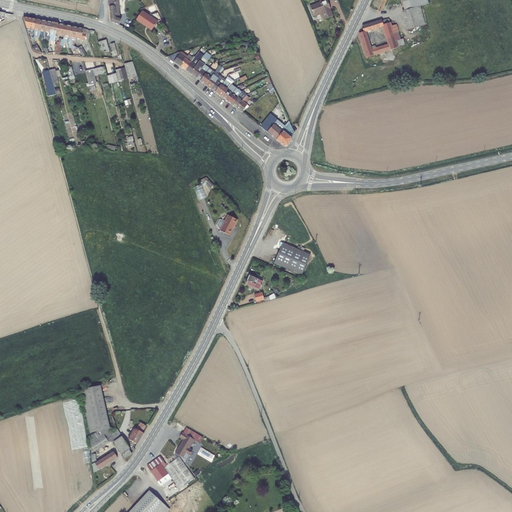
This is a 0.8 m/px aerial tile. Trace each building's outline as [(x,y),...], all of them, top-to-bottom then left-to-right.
[(108,0),(110,18),(116,18),(116,17),(120,16),(118,0),(108,0)] [(333,16),(330,9),(331,9),(327,0),(320,0),(320,2),(310,6),(314,15),(321,13),(324,20),(333,16)] [(401,0),(409,29),(425,25),(420,6),(429,4),(427,0),(401,0)] [(143,11),(137,20),(152,30),(158,21),(143,11)] [(110,18),(111,21),(112,23),(119,26),(122,18),(120,18),(120,16),(116,17),(116,18),(110,18)] [(35,30),(34,29),(36,19),(23,17),(28,33),(35,34),(35,32),(35,30)] [(376,21),(378,28),(383,26),(389,44),(371,50),(365,32),(374,29),(373,23),(363,26),(362,27),(364,32),(359,33),(367,57),(398,48),(397,47),(405,44),(403,39),(401,39),(396,25),(391,26),(389,19),(382,21),(382,20),(376,21)] [(57,36),(56,36),(56,35),(58,24),(53,22),(50,33),(51,33),(50,36),(51,37),(50,40),(50,43),(49,44),(51,44),(51,41),(56,42),(57,36)] [(58,24),(56,35),(64,36),(66,25),(58,24)] [(60,47),(62,47),(64,47),(65,42),(68,42),(69,39),(71,39),(73,27),(66,25),(64,36),(63,39),(62,39),(61,43),(60,47)] [(69,39),(68,42),(68,44),(69,48),(79,50),(78,48),(73,45),(74,42),(75,42),(76,39),(78,28),(73,27),(71,39),(69,39)] [(76,39),(85,41),(87,30),(78,28),(76,39)] [(106,49),(107,52),(110,51),(107,40),(99,42),(101,50),(106,49)] [(79,50),(83,57),(87,55),(82,46),(78,48),(79,50)] [(195,57),(186,70),(191,74),(206,53),(201,49),(195,57)] [(167,57),(181,67),(189,55),(190,54),(187,52),(185,55),(183,57),(178,53),(177,53),(168,56),(167,57)] [(196,77),(205,65),(211,57),(206,53),(191,74),(196,77)] [(189,55),(181,67),(186,70),(195,57),(193,56),(193,57),(189,55)] [(137,76),(133,62),(124,64),(128,78),(130,78),(131,82),(138,79),(137,76)] [(86,85),(89,84),(86,71),(84,65),(80,66),(84,77),(86,85)] [(201,81),(210,68),(205,65),(196,77),(201,81)] [(222,68),(220,65),(215,72),(206,85),(211,89),(220,76),(218,74),(222,68)] [(210,68),(201,81),(206,85),(215,72),(210,68)] [(50,70),(53,81),(59,80),(55,69),(50,70)] [(96,89),(95,84),(97,84),(94,73),(93,69),(86,71),(89,84),(91,91),(96,89)] [(42,72),(49,96),(57,94),(53,81),(50,70),(42,72)] [(235,73),(229,75),(227,78),(226,79),(232,83),(235,81),(239,79),(236,73),(235,73)] [(216,92),(225,80),(220,76),(211,89),(216,92)] [(227,88),(231,84),(225,80),(216,92),(222,97),(228,89),(227,88)] [(228,89),(222,97),(227,101),(237,88),(231,84),(228,89)] [(237,88),(227,101),(232,105),(242,92),(237,88)] [(242,92),(232,105),(237,108),(247,96),(242,92)] [(250,98),(247,96),(237,108),(242,112),(250,106),(246,103),(250,98)] [(285,126),(272,115),(261,127),(276,140),(287,127),(285,126)] [(290,123),(287,127),(276,140),(284,146),(288,145),(292,138),(289,136),(293,130),(290,123)] [(203,183),(196,186),(200,199),(209,196),(204,184),(208,182),(206,177),(201,179),(203,183)] [(228,215),(220,231),(229,236),(238,220),(228,215)] [(286,240),(284,239),(274,259),(302,272),(311,251),(286,240)] [(252,273),(249,278),(262,284),(264,279),(252,273)] [(260,288),(262,284),(249,278),(248,282),(260,288)] [(81,390),(86,412),(106,412),(100,386),(81,390)] [(90,444),(95,451),(109,442),(101,430),(109,429),(106,412),(86,412),(90,433),(98,431),(89,437),(90,444)] [(128,439),(138,444),(144,433),(142,432),(146,426),(141,423),(137,428),(136,428),(134,429),(128,439)] [(114,442),(125,459),(132,454),(129,449),(130,448),(122,436),(116,428),(110,432),(115,441),(114,442)] [(181,432),(178,436),(182,438),(174,452),(182,457),(185,453),(189,455),(192,450),(188,448),(193,439),(181,432)] [(97,461),(93,464),(94,473),(118,457),(113,451),(97,461)] [(166,473),(158,462),(148,469),(156,480),(166,473)] [(146,487),(123,511),(150,511),(161,501),(146,487)] [(160,511),(166,506),(161,501),(150,511),(160,511)]
